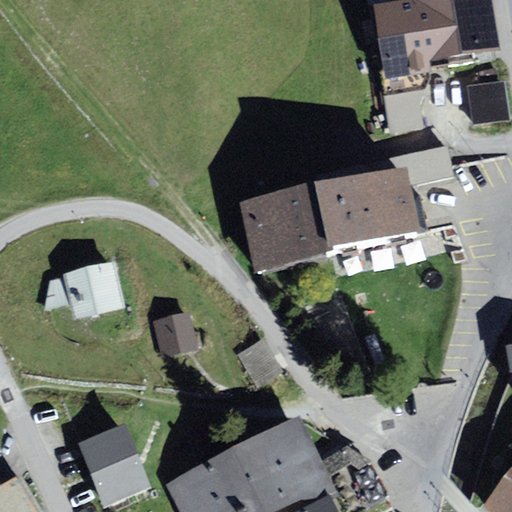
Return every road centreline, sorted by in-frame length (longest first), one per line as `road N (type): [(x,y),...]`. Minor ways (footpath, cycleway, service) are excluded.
road 1 (residential): [(340,411),(315,390),(253,304),(149,219),(105,208),(67,211),(0,240)]
road 2 (track): [(2,0),(132,138),(208,240),(223,275)]
road 3 (residential): [(434,480),(511,279)]
road 4 (residential): [(0,372),(60,511)]
